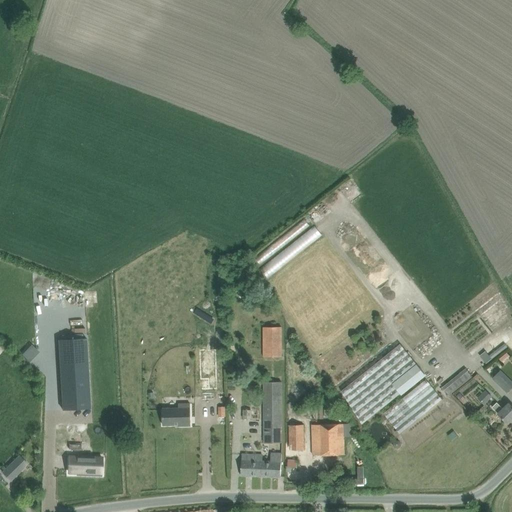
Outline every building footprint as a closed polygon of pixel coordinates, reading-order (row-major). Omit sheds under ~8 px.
[(266,273),(316,235),(309,226),(260,265),(266,273)] [(282,327),(263,327),(263,356),(282,356),(282,327)] [(58,340),(62,410),(91,408),(87,338),(58,340)] [(400,343),(341,390),(363,425),(400,394),(391,383),(416,363),(400,343)] [(486,358),(502,348),(500,344),(484,353),(486,358)] [(507,352),(500,358),(503,362),(510,356),(507,352)] [(391,383),(402,396),(426,375),(417,363),(391,383)] [(459,367),(436,387),(443,395),(466,374),(459,367)] [(506,394),(511,388),(511,384),(500,372),(492,380),(506,394)] [(443,400),(436,392),(426,380),(384,414),(400,434),(443,400)] [(282,382),(264,382),(264,442),(282,442),(282,382)] [(492,396),(486,390),(478,398),(485,405),(492,396)] [(511,419),(511,405),(511,406),(510,403),(504,409),(497,402),(492,407),(508,423),(511,419)] [(184,408),(163,408),(163,425),(179,425),(179,426),(191,426),(190,404),(183,404),(184,408)] [(351,424),(312,425),(313,445),(313,455),(344,454),(343,436),(351,436),(351,424)] [(304,450),(304,426),(290,426),(290,450),(304,450)] [(212,427),(185,427),(185,456),(194,456),(195,472),(213,472),(212,427)] [(447,439),(452,435),(449,430),(443,433),(447,439)] [(242,460),(241,475),(281,477),(282,453),(271,453),(271,461),(259,461),(260,456),(258,455),(254,454),(253,456),(253,461),(249,460),(250,454),(242,454),(242,460)] [(11,479),(25,465),(27,463),(19,455),(2,471),(11,479)] [(101,475),(102,465),(102,458),(69,456),(69,472),(84,473),(83,475),(101,475)] [(358,480),(352,480),(353,486),(364,486),(364,468),(358,468),(358,480)]
